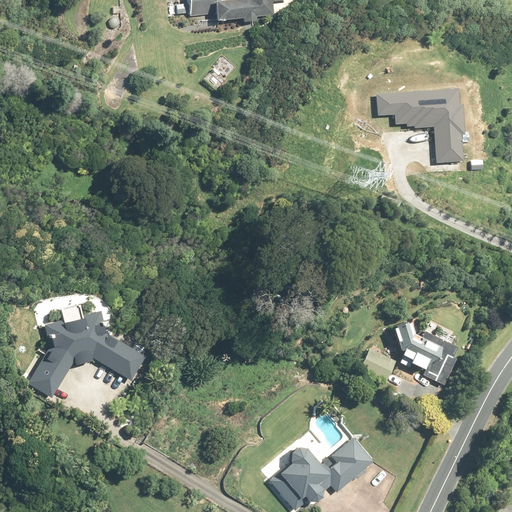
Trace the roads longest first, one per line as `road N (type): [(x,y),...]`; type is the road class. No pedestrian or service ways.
road 1 (unknown): [(239,511),(101,421),(90,391),(99,366)]
road 2 (tertiary): [(511,358),(427,511)]
